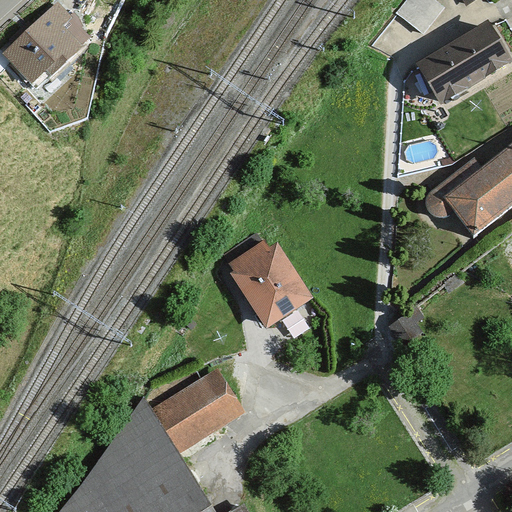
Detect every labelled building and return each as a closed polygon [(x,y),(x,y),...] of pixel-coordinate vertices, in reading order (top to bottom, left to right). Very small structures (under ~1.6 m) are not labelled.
[(444,7),(433,0),(407,0),(396,14),(423,34),(444,7)] [(68,17),(54,2),(0,52),(0,58),(28,88),(73,45),(56,28),(68,17)] [(507,63),(486,28),(421,67),(442,102),(507,63)] [(511,145),(451,190),(445,180),(423,196),(439,219),(452,210),(469,234),(511,203),(511,145)] [(270,240),(224,268),(262,330),(309,302),(270,240)] [(147,401),(60,511),(245,511),(244,509),(238,511),(214,511),(177,451),(242,415),(218,374),(153,411),(147,401)]
